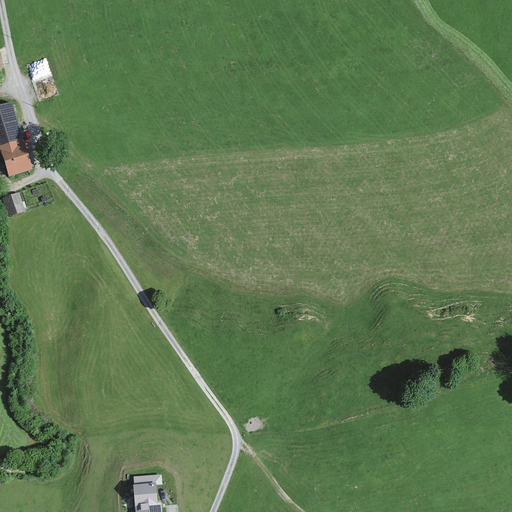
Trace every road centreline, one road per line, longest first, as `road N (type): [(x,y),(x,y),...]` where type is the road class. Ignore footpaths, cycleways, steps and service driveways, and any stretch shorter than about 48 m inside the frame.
road 1 (track): [(238,437),(98,226),(49,171),(36,136)]
road 2 (unclassified): [(36,136),(1,0)]
